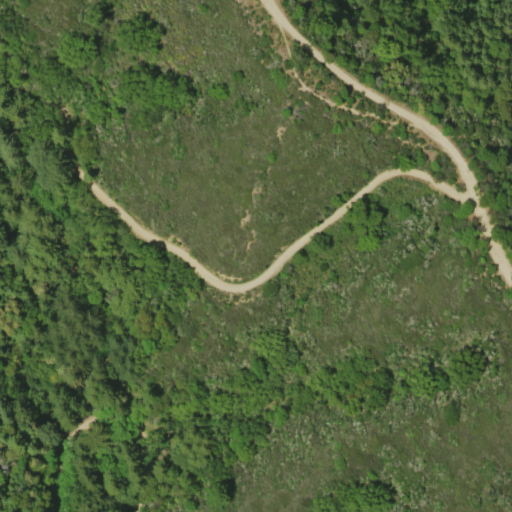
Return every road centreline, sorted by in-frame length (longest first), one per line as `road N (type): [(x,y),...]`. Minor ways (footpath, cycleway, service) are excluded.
road 1 (track): [(475,202),(441,180),(390,173),(254,281),(228,283),(130,225),(28,120),(0,121),(133,376),(146,418),(129,457)]
road 2 (track): [(511,283),(470,175),(401,114),(321,60),(267,0)]
road 3 (track): [(66,511),(79,458),(109,438),(129,457),(137,511)]
